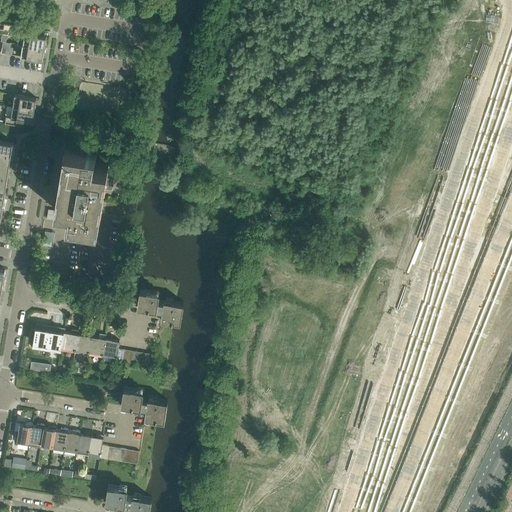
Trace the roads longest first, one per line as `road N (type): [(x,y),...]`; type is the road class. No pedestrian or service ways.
road 1 (residential): [(24,257),(65,18)]
road 2 (residential): [(143,327),(121,312),(18,297)]
road 3 (residential): [(127,426),(105,409),(4,391)]
